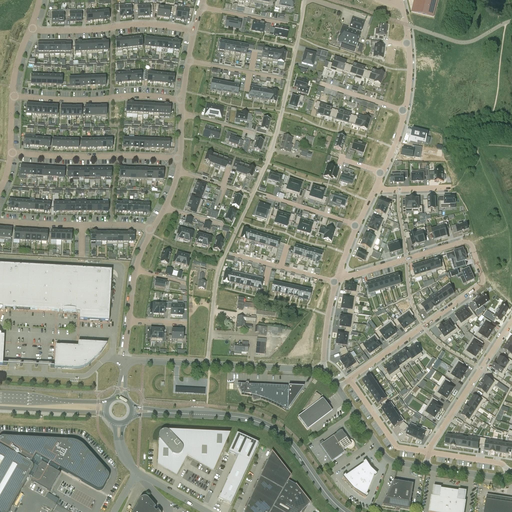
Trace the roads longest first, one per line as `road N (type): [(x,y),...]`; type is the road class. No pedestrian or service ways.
road 1 (residential): [(207,364),(216,276),(267,162),(304,0)]
road 2 (residential): [(337,276),(466,241),(482,278),(349,379)]
road 3 (secondary): [(132,411),(240,417),(269,427),(344,511)]
road 4 (residential): [(179,158),(9,153)]
road 5 (residential): [(12,97),(182,99)]
road 6 (residential): [(30,27),(194,31)]
road 7 (residential): [(428,451),(511,320)]
road 8 (unknown): [(377,445),(344,467),(339,480),(366,501),(389,460)]
road 9 (unclassified): [(338,387),(382,454),(426,466)]
